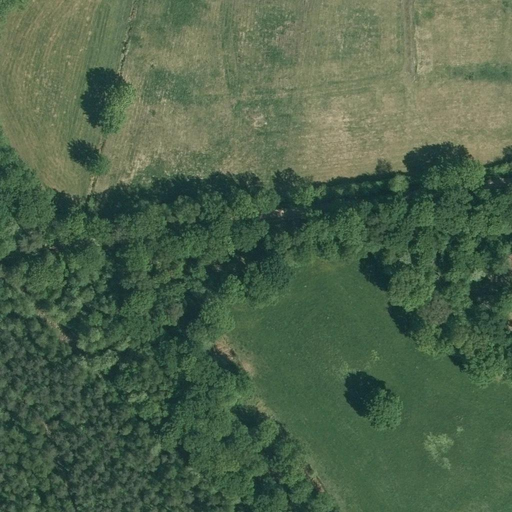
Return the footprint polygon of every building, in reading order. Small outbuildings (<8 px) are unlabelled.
[(205,10),(223,12),(224,5),(206,2),(205,10)] [(163,18),(164,7),(152,6),(151,17),(163,18)] [(253,26),(253,11),(244,11),(244,25),(253,26)] [(406,26),(406,13),(386,13),(386,26),(406,26)] [(305,31),(317,31),(317,16),(305,15),(305,31)] [(443,41),(443,20),(436,20),(436,24),(429,24),(429,41),(443,41)] [(500,33),(500,27),(489,27),(489,40),(504,40),(504,33),(500,33)] [(452,28),(452,33),(448,33),(448,40),(463,40),(463,28),(452,28)] [(154,36),(160,38),(162,31),(156,29),(154,36)] [(386,29),(386,40),(404,40),(404,29),(386,29)] [(202,33),(200,45),(214,47),(216,36),(202,33)] [(305,33),(305,49),(316,49),(316,33),(305,33)] [(326,36),(326,43),(342,44),(342,36),(326,36)] [(499,47),(487,48),(488,62),(500,62),(499,47)] [(172,67),(185,67),(186,49),(173,48),(172,67)] [(201,71),(202,64),(208,64),(209,51),(192,50),(191,70),(201,71)] [(209,68),(222,71),(225,56),(212,54),(209,68)] [(151,71),(146,69),(148,61),(138,59),(135,73),(150,76),(151,71)] [(358,67),(348,67),(348,79),(366,78),(365,59),(357,59),(358,67)] [(305,74),(306,74),(306,80),(317,80),(316,62),(304,62),(305,74)] [(327,79),(341,79),(340,66),(326,67),(327,79)] [(133,92),(146,94),(149,81),(135,79),(133,92)] [(208,80),(209,93),(225,93),(225,79),(208,80)] [(490,94),(490,104),(503,104),(503,85),(497,85),(497,94),(490,94)] [(460,89),(451,89),(451,104),(460,104),(460,89)] [(404,94),(390,95),(390,105),(405,105),(404,94)] [(442,105),(441,94),(430,94),(430,101),(428,101),(428,106),(442,105)] [(352,97),(352,105),(375,104),(375,96),(352,97)] [(447,118),(460,118),(461,109),(453,109),(454,106),(447,106),(447,118)] [(493,131),(492,107),(485,108),(486,131),(493,131)] [(161,115),(161,110),(149,111),(150,123),(167,122),(166,115),(161,115)] [(402,126),(402,119),(392,119),(392,127),(402,126)] [(344,138),(344,124),(331,125),(332,139),(344,138)] [(303,125),(303,139),(323,138),(322,125),(303,125)] [(206,128),(198,128),(199,145),(207,144),(206,128)] [(166,148),(164,134),(148,136),(150,150),(166,148)] [(123,136),(117,149),(131,155),(136,142),(123,136)]
